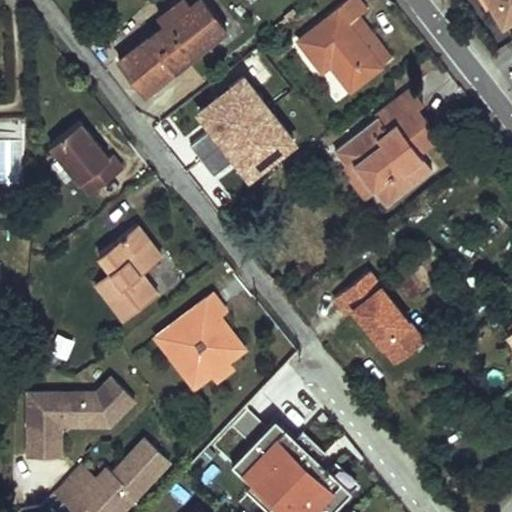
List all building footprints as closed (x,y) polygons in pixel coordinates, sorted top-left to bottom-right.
[(146,91),(226,26),(204,0),(181,0),(159,17),(163,23),(120,57),(146,91)] [(368,10),(360,0),(348,0),(338,8),(339,9),(299,39),(324,69),(330,64),(350,90),(382,66),(348,24),(359,16),(368,10)] [(511,0),(479,0),(499,31),(511,23),(511,0)] [(348,24),(382,66),(392,58),(359,16),(348,24)] [(245,73),(193,113),(246,181),(297,142),(245,73)] [(429,106),(415,89),(404,98),(415,111),(420,106),(424,111),(429,106)] [(415,111),(404,98),(380,116),(381,118),(338,151),(346,162),(349,166),(358,158),(378,183),(374,186),(378,189),(388,203),(435,167),(425,153),(412,138),(433,122),(424,111),(420,106),(415,111)] [(56,141),(95,191),(128,166),(118,152),(114,155),(86,118),(56,141)] [(412,138),(425,153),(445,137),(433,122),(412,138)] [(341,166),(366,198),(378,189),(374,186),(378,183),(358,158),(349,166),(346,162),(341,166)] [(142,226),(102,255),(114,271),(125,284),(110,296),(128,319),(161,292),(146,272),(167,257),(142,226)] [(424,244),(410,255),(431,282),(445,271),(424,244)] [(431,282),(410,255),(402,261),(423,289),(432,282),(431,282)] [(366,268),(332,298),(392,367),(426,338),(366,268)] [(125,284),(114,271),(99,283),(110,296),(125,284)] [(249,346),(224,312),(230,308),(216,290),(157,335),(196,386),(215,372),(216,369),(227,360),(231,360),(249,346)] [(8,317),(0,317),(0,335),(9,335),(8,317)] [(236,367),(231,360),(227,360),(216,369),(215,372),(220,378),(236,367)] [(28,390),(28,453),(45,453),(45,423),(61,423),(70,423),(73,417),(84,417),(84,423),(110,422),(135,398),(111,374),(96,389),(28,390)] [(45,453),(61,453),(61,423),(45,423),(45,453)] [(83,463),(56,491),(73,506),(82,497),(97,511),(124,511),(172,461),(147,438),(115,471),(109,466),(98,478),(83,463)] [(304,478),(299,483),(320,502),(324,497),(304,478)] [(320,502),(299,483),(277,507),(282,511),(257,511),(255,510),(253,511),(314,511),(312,510),(317,505),(320,502)] [(73,506),(78,511),(97,511),(82,497),(73,506)]
